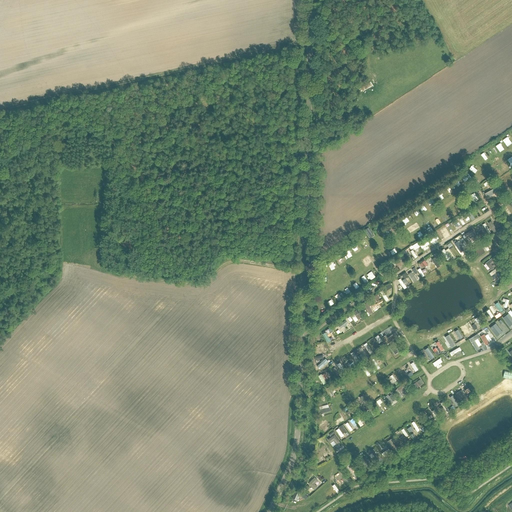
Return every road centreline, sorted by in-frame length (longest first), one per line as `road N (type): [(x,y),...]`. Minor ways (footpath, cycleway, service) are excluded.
road 1 (tertiary): [(271,511),(299,428),(311,0)]
road 2 (track): [(305,273),(243,260),(200,283),(105,272)]
road 3 (track): [(138,278),(130,264),(135,246),(197,209),(216,215),(214,246),(229,262)]
